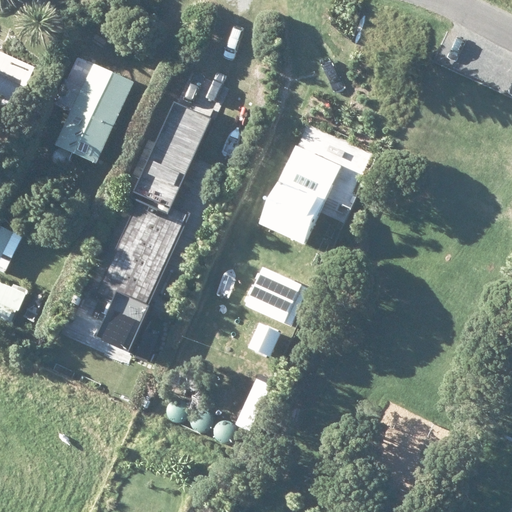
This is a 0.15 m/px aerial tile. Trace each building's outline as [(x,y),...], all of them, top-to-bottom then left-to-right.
[(0,78),(31,93),(43,67),(0,47),(0,78)] [(105,161),(141,80),(99,62),(64,143),(105,161)] [(136,352),(197,216),(179,209),(220,119),(183,104),(142,193),(148,197),(103,295),(123,304),(107,338),(136,352)] [(263,225),(307,246),(333,191),(289,170),(263,225)] [(0,268),(12,275),(30,237),(6,225),(0,237),(0,268)] [(269,267),(252,306),(290,323),(308,284),(269,267)] [(32,295),(1,279),(0,282),(0,315),(15,323),(22,310),(25,311),(32,295)] [(272,326),(264,345),(280,352),(288,333),(272,326)] [(149,332),(138,358),(149,363),(160,337),(149,332)]
